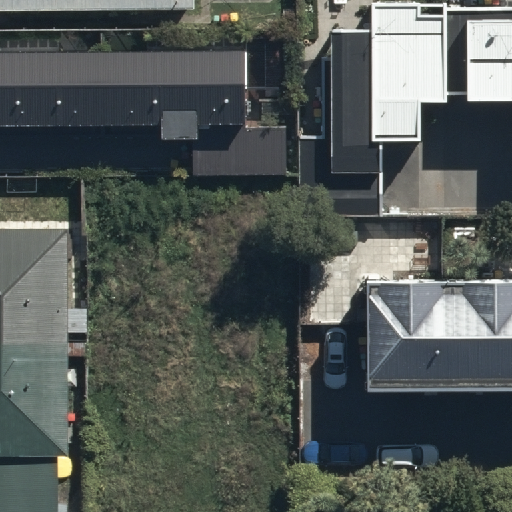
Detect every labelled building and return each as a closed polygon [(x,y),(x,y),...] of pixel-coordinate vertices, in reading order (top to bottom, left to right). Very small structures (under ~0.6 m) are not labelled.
[(0,0),(0,8),(197,6),(196,0),(0,0)] [(511,10),(446,11),(446,3),(369,4),(370,32),(330,33),(331,63),(321,63),(321,145),(330,145),(330,180),(377,179),(377,142),(419,142),(419,101),(511,100),(511,10)] [(280,46),(0,48),(0,120),(159,119),(159,136),(193,136),(193,122),(241,121),(241,87),(280,87),(280,46)] [(67,224),(0,223),(0,446),(66,446),(67,224)] [(442,276),(367,276),(367,386),(511,386),(511,275),(464,275),(464,279),(442,279),(442,276)] [(131,474),(130,511),(278,511),(279,468),(267,469),(267,439),(211,439),(211,464),(142,464),(142,474),(131,474)] [(61,459),(0,459),(0,511),(66,511),(66,501),(61,501),(61,459)] [(511,511),(511,476),(486,477),(486,511),(511,511)]
